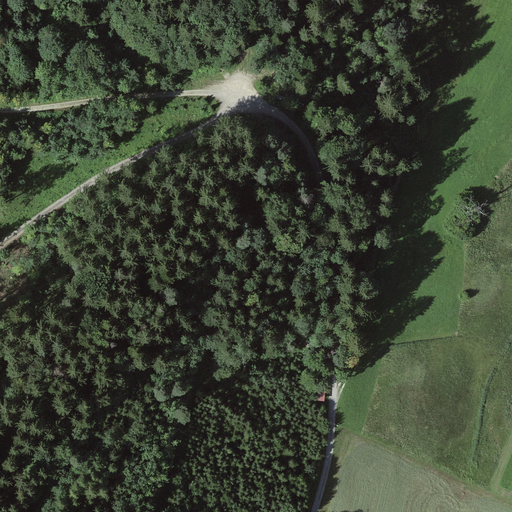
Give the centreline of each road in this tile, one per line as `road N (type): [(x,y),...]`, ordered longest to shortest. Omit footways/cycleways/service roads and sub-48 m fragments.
road 1 (track): [(0,106),(209,93),(263,106),(303,137),(321,191),(335,364),(331,448),(314,511)]
road 2 (track): [(153,511),(263,106)]
road 3 (track): [(0,247),(97,176),(211,120),(263,106)]
